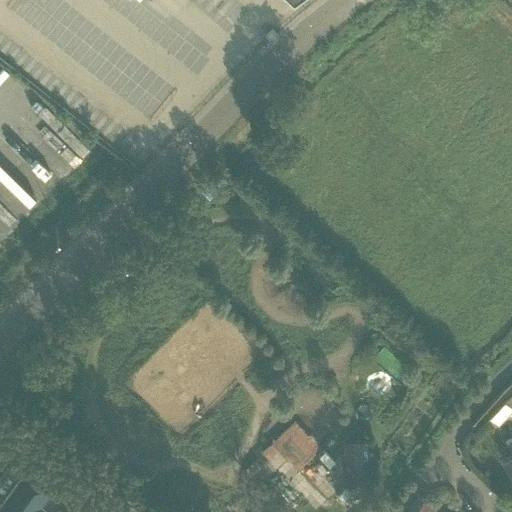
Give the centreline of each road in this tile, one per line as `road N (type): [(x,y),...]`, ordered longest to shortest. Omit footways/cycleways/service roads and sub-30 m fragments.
road 1 (unclassified): [(346,0),(284,47),(0,345)]
road 2 (residential): [(114,511),(0,429)]
